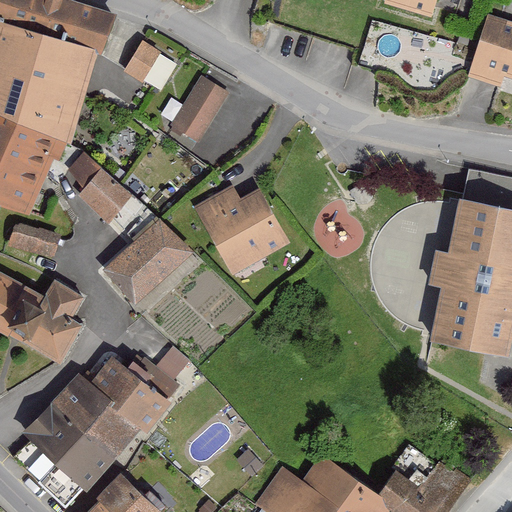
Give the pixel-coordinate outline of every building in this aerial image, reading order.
[(0,0),(0,25),(99,55),(104,59),(118,20),(51,0),(0,0)] [(386,0),(386,2),(436,19),(442,0),(386,0)] [(511,78),(511,26),(492,20),(476,67),(477,67),(472,81),(504,92),(509,78),(511,78)] [(99,55),(0,25),(0,116),(69,143),(99,55)] [(180,67),(144,44),(125,74),(161,97),(180,67)] [(200,148),(231,94),(202,77),(170,130),(200,148)] [(61,160),(69,143),(0,116),(0,206),(30,218),(55,158),(61,160)] [(123,241),(151,210),(79,147),(56,181),(123,241)] [(511,180),(470,173),(465,198),(463,203),(511,212),(511,180)] [(262,192),(244,202),(236,187),(196,209),(234,280),(293,248),(262,192)] [(433,288),(446,291),(436,339),(435,346),(484,356),(511,361),(511,213),(463,204),(453,257),(440,254),(433,288)] [(105,274),(137,307),(194,252),(162,219),(105,274)] [(9,247),(45,260),(53,237),(17,224),(9,247)] [(0,329),(16,338),(62,362),(82,324),(71,318),(83,296),(54,281),(47,295),(0,270),(0,329)] [(90,382),(142,428),(145,430),(170,402),(166,399),(179,385),(172,379),(189,359),(174,346),(155,367),(145,358),(132,373),(113,356),(90,382)] [(114,460),(142,428),(90,382),(79,372),(50,404),(114,460)] [(88,489),(114,460),(50,404),(24,433),(30,438),(14,457),(49,488),(47,491),(65,507),(84,486),(88,489)] [(376,495),(393,507),(399,511),(446,511),(470,480),(440,457),(432,467),(406,448),(393,465),(397,468),(376,495)] [(264,507),(270,511),(389,511),(393,507),(376,495),(322,454),(302,481),(283,467),(257,502),(264,507)] [(96,496),(100,500),(111,511),(159,511),(161,511),(121,471),(96,496)] [(111,511),(100,500),(88,511),(111,511)]
